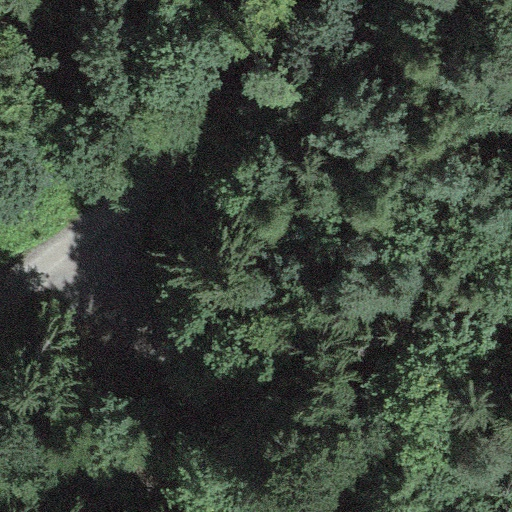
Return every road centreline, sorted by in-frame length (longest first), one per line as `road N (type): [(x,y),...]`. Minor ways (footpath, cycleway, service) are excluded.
road 1 (track): [(511,289),(206,410),(131,369),(77,232),(0,293)]
road 2 (track): [(397,0),(277,74),(77,232)]
